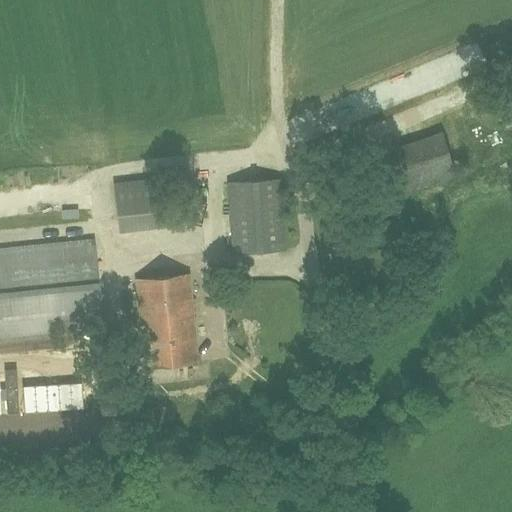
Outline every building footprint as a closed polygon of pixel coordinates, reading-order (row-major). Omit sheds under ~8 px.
[(436,133),(392,149),(406,189),(450,173),(436,133)] [(115,183),(119,218),(171,213),(167,177),(115,183)] [(229,183),(234,252),(284,249),(279,179),(229,183)] [(64,189),(0,194),(0,217),(39,215),(39,216),(55,215),(54,213),(66,212),(64,189)] [(391,219),(373,222),(371,211),(320,220),(326,253),(395,241),(391,219)] [(94,240),(0,249),(0,336),(103,325),(94,240)] [(341,288),(402,277),(397,246),(336,257),(341,288)] [(168,327),(159,328),(161,347),(170,347),(172,363),(172,364),(173,376),(218,371),(216,353),(214,335),(223,334),(220,302),(211,303),(211,299),(194,301),(183,302),(166,304),(168,327)]
